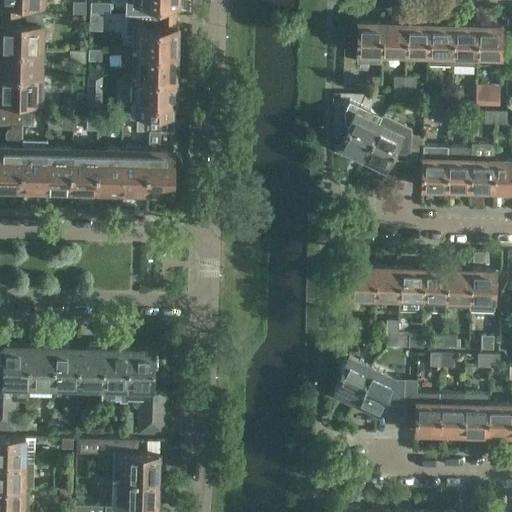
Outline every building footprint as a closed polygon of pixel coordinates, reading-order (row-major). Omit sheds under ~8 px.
[(41,13),(41,0),(0,0),(2,0),(2,12),(41,13)] [(132,0),(133,2),(137,3),(136,13),(125,13),(125,14),(175,16),(175,15),(175,14),(175,4),(176,4),(176,3),(176,0),(132,0)] [(73,1),(72,13),(86,13),(86,1),(73,1)] [(0,48),(39,49),(41,13),(2,12),(1,23),(0,22),(0,48)] [(175,25),(175,16),(125,14),(124,34),(132,34),(131,51),(175,52),(175,49),(177,47),(178,37),(175,35),(176,26),(175,26),(175,25)] [(381,52),(382,22),(358,21),(356,62),(381,62),(381,52)] [(405,53),(405,23),(382,22),(381,52),(405,53)] [(428,54),(429,23),(405,23),(405,53),(428,54)] [(452,54),(453,24),(429,23),(428,54),(428,64),(452,64),(453,54),(452,54)] [(476,55),(477,25),(453,24),(452,54),(453,54),(476,55)] [(501,25),(477,25),(476,55),(501,56),(501,25)] [(0,73),(39,74),(39,49),(0,48),(0,73)] [(84,50),(70,49),(69,62),(85,62),(84,50)] [(87,60),(88,60),(101,60),(101,49),(88,49),(87,60)] [(175,60),(175,52),(131,51),(131,76),(133,76),(174,77),(174,74),(177,72),(177,62),(175,60)] [(38,100),(39,74),(0,73),(0,111),(23,112),(33,112),(37,113),(38,100)] [(356,75),(356,88),(368,88),(368,75),(356,75)] [(174,85),(174,77),(133,76),(132,112),(173,113),(173,112),(172,112),(173,102),(174,102),(174,99),(176,97),(176,87),(174,85)] [(371,76),(371,87),(380,87),(381,76),(371,76)] [(404,88),(404,76),(394,76),(394,88),(404,88)] [(416,76),(404,76),(404,88),(405,88),(415,89),(416,76)] [(499,104),(500,84),(476,84),(475,104),(499,104)] [(404,101),(405,88),(404,88),(394,88),(393,101),(404,101)] [(415,101),(415,89),(405,88),(404,101),(415,101)] [(451,103),(451,89),(441,89),(441,103),(451,103)] [(464,90),(451,89),(451,103),(464,103),(464,90)] [(76,92),(75,111),(83,111),(83,95),(83,93),(76,92)] [(362,156),(378,122),(381,115),(350,100),(345,112),(353,115),(338,145),(362,156)] [(447,121),(447,109),(438,108),(437,121),(447,121)] [(460,109),(447,109),(447,121),(459,121),(460,109)] [(495,123),(495,110),(485,110),(485,122),(495,123)] [(507,110),(495,110),(495,123),(507,123),(507,110)] [(0,186),(20,187),(21,146),(23,112),(0,111),(0,122),(11,123),(11,127),(8,129),(6,132),(6,136),(8,140),(11,142),(11,145),(0,145),(0,186)] [(33,124),(33,112),(23,112),(22,124),(33,124)] [(73,129),(73,114),(61,114),(61,115),(61,129),(73,129)] [(97,130),(97,115),(86,115),(86,130),(97,130)] [(108,116),(97,115),(97,130),(108,130),(108,116)] [(146,131),(146,117),(135,116),(135,131),(146,131)] [(172,118),(146,117),(146,131),(146,150),(147,150),(146,191),(171,191),(172,168),(174,168),(176,168),(177,167),(178,166),(179,165),(180,164),(181,162),(181,160),(181,159),(181,158),(180,156),(179,155),(178,154),(177,153),(176,153),(175,152),(174,152),(172,152),(172,150),(158,149),(158,131),(172,131),(172,129),(172,119),(172,118)] [(389,159),(394,149),(402,133),(399,133),(378,122),(362,156),(385,168),(386,165),(389,168),(393,160),(389,159)] [(410,159),(411,133),(402,133),(394,149),(398,151),(398,159),(399,159),(399,158),(409,158),(409,159),(410,159)] [(423,133),(411,133),(410,159),(411,159),(421,159),(422,159),(422,157),(423,133)] [(470,188),(471,158),(471,146),(447,145),(447,157),(446,188),(470,188)] [(46,188),(47,147),(21,146),(20,187),(31,188),(34,190),(42,190),(44,188),(46,188)] [(71,189),(72,148),(47,147),(46,188),(47,188),(50,190),(58,190),(60,188),(71,189)] [(96,189),(97,149),(72,148),(71,189),(72,189),(75,191),(83,191),(85,189),(96,189)] [(121,190),(122,149),(97,149),(96,189),(106,189),(109,192),(117,192),(119,190),(121,190)] [(147,150),(146,150),(122,149),(121,190),(122,190),(125,192),(133,192),(135,190),(146,191),(147,150)] [(447,157),(422,157),(422,159),(421,187),(446,188),(447,157)] [(494,189),(494,159),(471,158),(470,188),(494,189)] [(511,189),(511,159),(494,159),(494,189),(511,189)] [(374,296),(374,266),(351,265),(350,295),(374,296)] [(398,297),(399,266),(374,266),(374,296),(398,297)] [(422,309),(423,267),(399,266),(398,297),(398,309),(422,309)] [(447,298),(448,268),(423,267),(422,309),(447,310),(447,298)] [(469,280),(469,268),(448,268),(447,298),(468,299),(469,280)] [(495,269),(469,268),(469,280),(468,299),(494,299),(495,269)] [(511,293),(501,293),(501,306),(511,306),(511,293)] [(342,315),(341,331),(356,332),(357,316),(342,315)] [(500,317),(500,330),(511,330),(511,318),(500,317)] [(397,332),(397,320),(387,319),(387,332),(397,332)] [(409,320),(397,320),(397,332),(409,333),(409,320)] [(397,345),(397,332),(387,332),(386,345),(397,345)] [(409,345),(409,333),(397,332),(397,345),(409,345)] [(443,346),(444,334),(435,333),(434,346),(443,346)] [(461,347),(461,334),(444,334),(443,346),(461,347)] [(482,335),(481,347),(481,348),(493,348),(493,335),(482,335)] [(53,387),(54,345),(43,345),(44,342),(31,341),(31,344),(29,344),(28,386),(53,387)] [(78,387),(79,346),(68,345),(68,342),(56,342),(56,345),(54,345),(53,387),(78,387)] [(103,388),(104,346),(102,346),(102,343),(90,343),(89,346),(79,346),(78,387),(103,388)] [(28,392),(28,386),(29,344),(4,344),(3,353),(0,353),(0,365),(3,365),(2,384),(15,384),(15,392),(28,392)] [(126,400),(127,347),(127,344),(114,344),(114,347),(104,346),(103,388),(103,399),(126,400)] [(153,388),(154,369),(154,366),(156,366),(157,353),(154,353),(154,348),(127,347),(126,400),(139,400),(139,387),(153,388)] [(431,352),(431,353),(430,365),(442,365),(442,352),(431,352)] [(453,366),(454,353),(454,352),(442,352),(442,365),(453,366)] [(489,366),(489,354),(478,353),(478,366),(489,366)] [(500,354),(489,354),(489,366),(500,366),(500,354)] [(353,401),(371,366),(348,355),(332,389),(347,397),(347,398),(353,401)] [(382,403),(387,393),(395,377),(371,366),(353,401),(355,402),(355,401),(379,412),(380,409),(383,412),(386,404),(382,403)] [(395,377),(387,393),(391,395),(391,403),(392,403),(403,403),(404,378),(396,377),(395,377)] [(404,378),(403,403),(404,404),(404,403),(415,403),(415,404),(416,404),(416,400),(417,378),(404,378)] [(0,398),(15,399),(15,392),(15,384),(2,384),(0,383),(0,398)] [(165,388),(153,388),(139,387),(139,400),(139,402),(165,403),(165,388)] [(0,412),(15,413),(15,399),(0,398),(0,412)] [(440,401),(416,400),(416,404),(415,431),(439,431),(440,401)] [(463,432),(464,401),(440,401),(439,431),(463,432)] [(487,433),(488,402),(464,401),(463,432),(487,433)] [(165,417),(165,403),(139,402),(138,416),(165,417)] [(511,433),(511,403),(488,402),(487,433),(511,433)] [(15,429),(15,418),(15,413),(0,412),(0,429),(14,430),(15,429)] [(164,432),(165,417),(138,416),(138,431),(164,432)] [(27,419),(15,418),(15,429),(15,430),(27,430),(27,424),(27,419)] [(0,459),(23,460),(24,435),(0,434),(0,459)] [(72,438),(63,438),(62,447),(72,448),(72,438)] [(136,451),(137,440),(137,439),(109,439),(75,439),(75,452),(109,451),(109,450),(121,450),(120,475),(116,475),(115,478),(158,480),(158,466),(161,465),(161,457),(158,456),(159,452),(136,451)] [(0,484),(22,485),(23,460),(0,459),(0,484)] [(71,463),(61,463),(60,473),(71,473),(71,463)] [(158,492),(158,480),(115,478),(115,480),(120,480),(119,505),(149,506),(157,506),(157,501),(160,500),(160,493),(158,492)] [(0,509),(22,510),(22,485),(0,484),(0,509)] [(70,498),(71,489),(61,488),(60,497),(70,498)] [(98,511),(99,503),(75,503),(74,511),(81,511),(98,511)]
